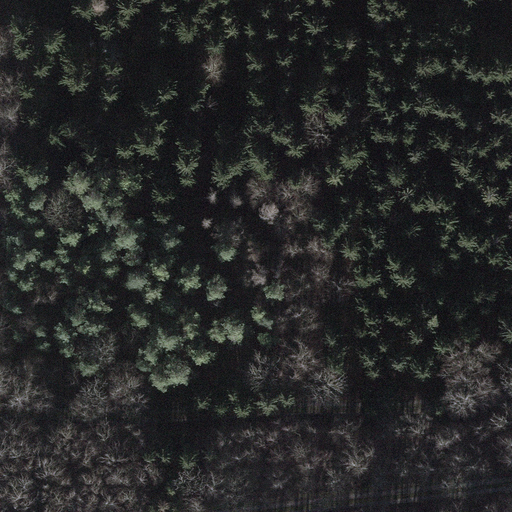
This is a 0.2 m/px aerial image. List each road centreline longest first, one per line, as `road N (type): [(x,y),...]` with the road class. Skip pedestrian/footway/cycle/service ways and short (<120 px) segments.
road 1 (track): [(511,396),(122,415),(0,409)]
road 2 (track): [(247,511),(511,485)]
